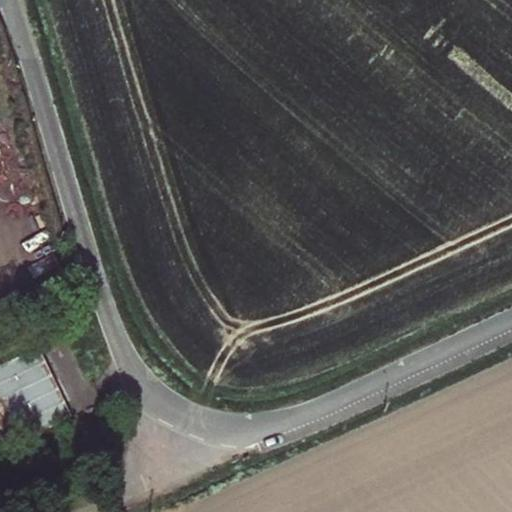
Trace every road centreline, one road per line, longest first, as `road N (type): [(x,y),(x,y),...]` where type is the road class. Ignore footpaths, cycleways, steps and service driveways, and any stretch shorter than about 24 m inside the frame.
road 1 (unclassified): [(11,0),(122,353),(150,394),(192,421)]
road 2 (unclassified): [(192,421),(241,429),(286,421),(511,321)]
road 3 (unclassified): [(192,421),(132,486),(88,511)]
